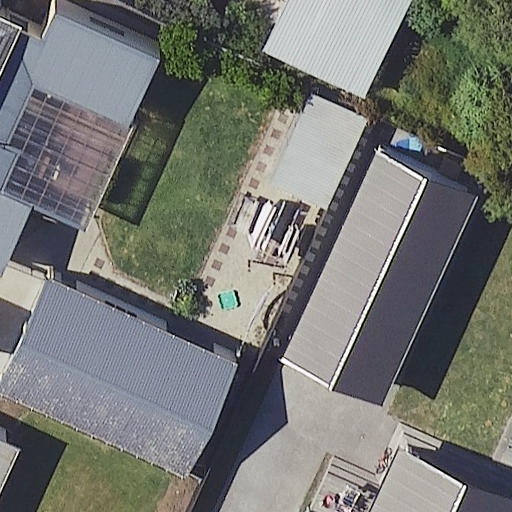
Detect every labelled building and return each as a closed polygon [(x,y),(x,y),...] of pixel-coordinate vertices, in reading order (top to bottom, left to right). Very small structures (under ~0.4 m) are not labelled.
[(186,0),(391,85),(426,0),(186,0)] [(0,250),(68,90),(146,123),(165,78),(0,7),(0,250)] [(478,170),(394,132),(340,250),(424,288),(478,170)] [(244,362),(58,282),(12,388),(199,469),(244,362)] [(0,499),(25,443),(0,432),(0,499)]
